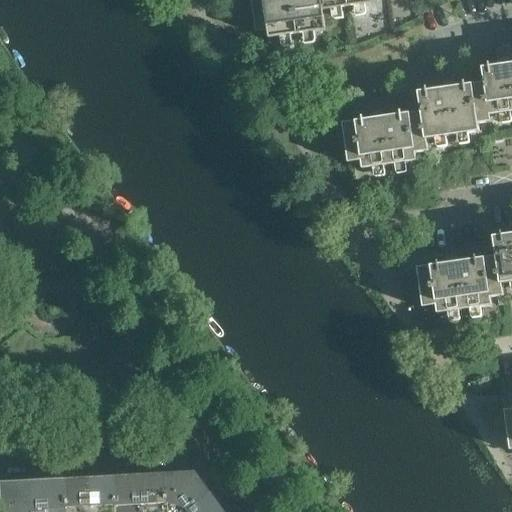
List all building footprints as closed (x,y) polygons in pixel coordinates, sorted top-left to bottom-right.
[(320,12),(318,0),(251,0),(256,33),(268,31),(269,39),(326,31),(323,11),(320,12)] [(318,0),(320,12),(323,11),(377,4),(376,0),(318,0)] [(511,64),(511,65),(508,47),(496,49),(499,66),(482,69),(484,84),(489,116),(491,116),(511,112),(511,64)] [(489,116),(484,84),(457,87),(456,83),(444,84),(445,89),(418,93),(421,113),(425,140),(427,140),(480,133),(479,125),(492,123),(491,116),(489,116)] [(429,152),(427,140),(425,140),(421,113),(384,118),(383,113),(371,115),(372,120),(343,124),(348,164),(362,162),(363,170),(417,162),(416,154),(429,152)] [(511,234),(493,237),(496,257),(500,285),(502,284),(511,283),(511,234)] [(504,296),(502,284),(500,285),(496,257),(459,262),(458,257),(446,259),(447,264),(418,268),(423,308),(436,306),(438,314),(492,306),(491,298),(504,296)] [(185,511),(208,495),(195,477),(167,478),(169,511),(185,511)] [(169,511),(167,478),(142,480),(143,511),(169,511)] [(143,511),(142,480),(117,481),(118,511),(143,511)] [(118,511),(117,481),(92,482),(93,511),(118,511)] [(93,511),(92,482),(67,484),(68,511),(93,511)] [(68,511),(67,484),(36,485),(37,511),(43,511),(48,511),(47,511),(68,511)] [(43,511),(37,511),(36,485),(7,487),(8,511),(47,511),(48,511),(43,511)] [(220,511),(208,495),(185,511),(220,511)]
